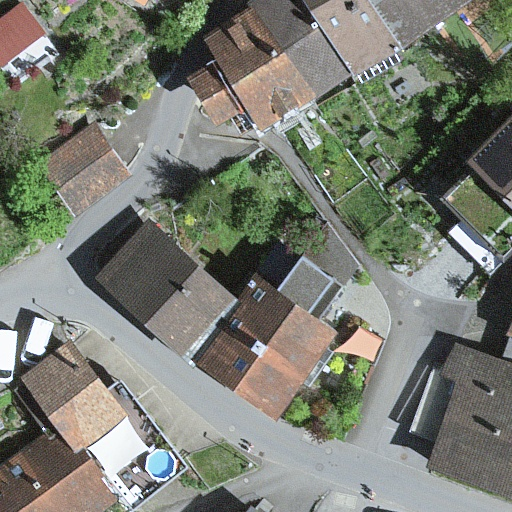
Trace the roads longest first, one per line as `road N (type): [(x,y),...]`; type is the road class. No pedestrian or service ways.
road 1 (residential): [(458,511),(219,414),(48,280)]
road 2 (residential): [(224,0),(187,64),(151,165),(48,280)]
